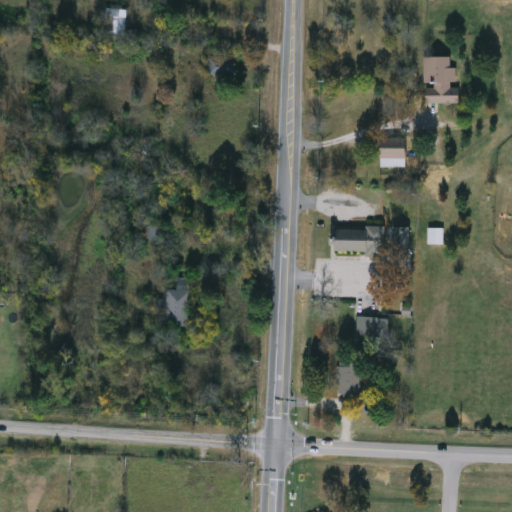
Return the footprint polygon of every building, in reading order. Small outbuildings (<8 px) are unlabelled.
[(128,11),(125,38),(104,36),(106,9),(128,11)] [(211,38),(209,49),(199,48),(201,37),(211,38)] [(451,59),(451,70),(458,70),(458,86),(460,86),(461,105),(425,105),(424,59),(451,59)] [(236,60),(236,78),(208,78),(208,60),(236,60)] [(382,169),(382,140),(407,140),(407,169),(382,169)] [(159,243),(146,241),(148,228),(161,230),(159,243)] [(335,230),(385,229),(385,255),(335,256),(335,230)] [(410,230),(410,253),(395,253),(395,230),(410,230)] [(444,246),(428,246),(428,230),(444,230),(444,246)] [(191,279),(190,332),(164,332),(164,279),(191,279)] [(389,320),(389,340),(357,340),(357,320),(389,320)] [(338,398),(338,365),(361,365),(361,398),(338,398)] [(172,481),(153,481),(153,466),(172,466),(172,481)] [(218,502),(209,492),(227,475),(236,486),(218,502)]
